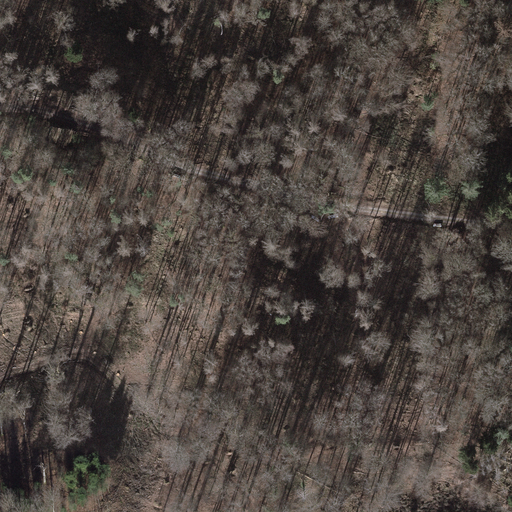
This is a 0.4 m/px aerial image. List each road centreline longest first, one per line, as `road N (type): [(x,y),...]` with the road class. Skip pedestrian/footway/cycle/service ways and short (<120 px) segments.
road 1 (track): [(511,216),(281,197),(210,181),(73,119),(0,108)]
road 2 (track): [(0,376),(79,354),(155,418),(222,460),(251,511)]
